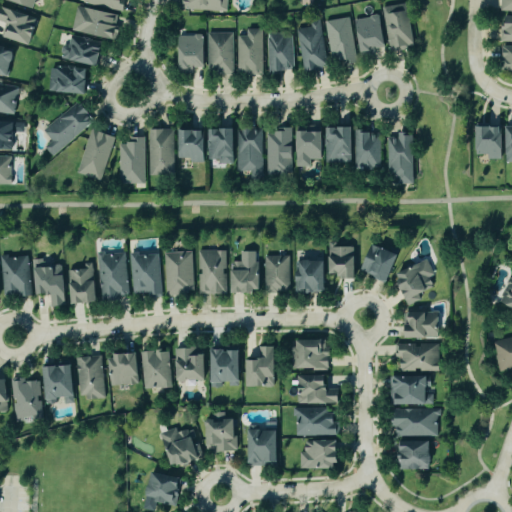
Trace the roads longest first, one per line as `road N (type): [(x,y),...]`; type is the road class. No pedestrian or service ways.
road 1 (residential): [(13,337),(165,323),(365,321),(373,479),(407,511)]
road 2 (residential): [(153,0),(147,59),(154,77),(194,102),(389,93)]
road 3 (residential): [(221,496),(333,491),(373,479)]
road 4 (residential): [(147,59),(115,85),(113,109),(140,113),(168,91)]
